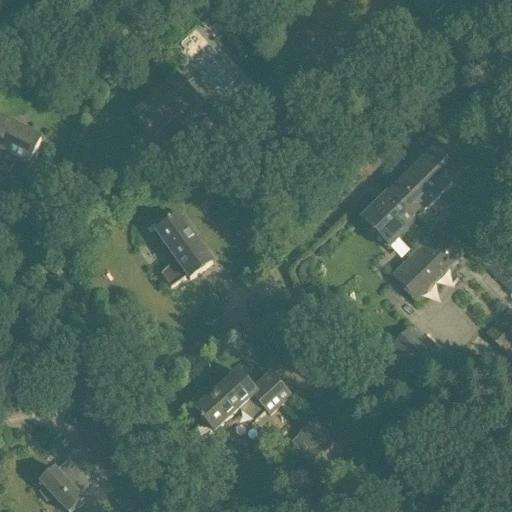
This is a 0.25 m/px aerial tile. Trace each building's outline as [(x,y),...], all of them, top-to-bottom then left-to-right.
[(242,2),(240,0),(213,0),(228,15),(242,2)] [(429,22),(453,0),(452,0),(422,0),(415,7),(429,22)] [(167,13),(159,20),(168,28),(175,21),(167,13)] [(0,49),(9,34),(0,28),(0,49)] [(186,89),(178,80),(134,119),(153,140),(176,119),(189,134),(198,127),(206,119),(198,110),(208,100),(193,83),(186,89)] [(206,119),(198,127),(207,138),(216,130),(206,119)] [(0,173),(8,177),(16,161),(25,165),(29,167),(41,142),(34,138),(0,121),(0,173)] [(389,196),(416,223),(461,179),(434,152),(389,196)] [(258,208),(269,200),(250,175),(239,183),(258,208)] [(416,223),(389,196),(362,223),(388,250),(404,235),(421,252),(427,246),(434,254),(442,246),(458,262),(464,256),(440,232),(433,240),(416,223)] [(5,202),(0,209),(0,214),(15,224),(22,213),(5,202)] [(190,282),(213,266),(179,219),(156,235),(176,262),(161,277),(171,290),(188,279),(190,282)] [(458,262),(442,246),(434,254),(427,246),(421,252),(394,279),(417,303),(458,262)] [(511,293),(511,259),(504,251),(486,268),(511,293)] [(511,312),(487,337),(505,355),(511,347),(511,312)] [(411,329),(391,349),(422,380),(442,360),(411,329)] [(253,391),(238,375),(195,414),(214,435),(239,413),(255,425),(267,414),(270,418),(291,400),(270,377),(253,391)] [(330,450),(324,443),(329,440),(315,424),(298,439),(317,461),(310,467),(319,477),(343,456),(334,446),(330,450)] [(88,477),(107,459),(89,439),(69,459),(71,461),(58,474),(55,471),(40,485),(45,490),(40,494),(47,504),(54,500),(65,511),(73,511),(84,502),(98,488),(88,477)]
